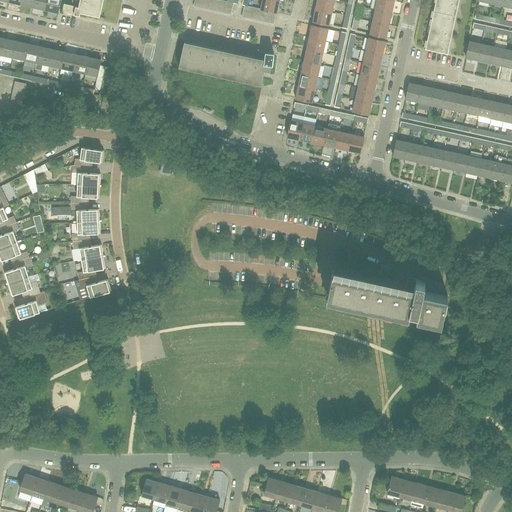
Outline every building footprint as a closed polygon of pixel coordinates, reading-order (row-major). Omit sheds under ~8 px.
[(34,0),(33,8),(45,10),(47,0),(34,0)] [(60,0),(47,0),(45,10),(58,13),(60,0)] [(101,10),(103,2),(101,1),(100,0),(80,0),(78,7),(77,7),(64,4),(62,12),(75,15),(80,16),(80,13),(97,17),(99,10),(101,10)] [(277,0),(262,0),(260,9),(266,10),(271,12),(276,13),(277,13),(280,1),(277,0)] [(332,13),(335,1),(332,0),(317,0),(315,9),(332,13)] [(395,1),(390,0),(376,0),(375,9),(392,13),(395,1)] [(455,9),(457,10),(458,6),(456,5),(457,0),(436,0),(435,5),(438,5),(436,11),(434,11),(432,20),(434,20),(433,26),(430,26),(429,35),(431,35),(430,41),(427,40),(425,49),(448,54),(448,50),(446,50),(448,39),(451,39),(451,35),(449,35),(452,24),(454,25),(455,20),(453,20),(455,9)] [(511,0),(504,0),(503,6),(511,8),(511,0)] [(332,13),(315,9),(312,21),(330,25),(332,13)] [(372,21),(389,25),(392,13),(375,9),(372,21)] [(389,25),(372,21),(370,34),(387,38),(389,25)] [(329,29),(312,25),(309,38),(326,41),(329,29)] [(16,41),(4,38),(0,55),(13,58),(16,41)] [(309,38),(306,50),(323,53),(326,41),(309,38)] [(386,41),(369,38),(366,50),(383,54),(386,41)] [(25,60),(28,44),(16,41),(13,58),(25,60)] [(258,60),(200,47),(185,44),(186,42),(185,41),(179,67),(261,85),(264,70),(270,72),(271,65),(273,65),(274,54),(265,53),(264,61),(258,60)] [(482,44),(470,41),(466,58),(478,61),(482,44)] [(28,44),(25,60),(37,63),(40,46),(28,44)] [(490,63),(494,46),(482,44),(478,61),(490,63)] [(43,64),(49,66),(53,49),(40,46),(37,63),(35,69),(41,71),(43,64)] [(490,63),(503,66),(506,49),(494,46),(490,63)] [(65,52),(53,49),(49,66),(61,68),(65,52)] [(511,68),(511,50),(506,49),(503,66),(511,68)] [(303,62),(321,66),(323,53),(306,50),(303,62)] [(366,50),(363,62),(380,66),(383,54),(366,50)] [(77,54),(65,52),(61,68),(73,71),(77,54)] [(85,74),(89,57),(77,54),(73,71),(85,74)] [(89,57),(85,74),(97,76),(101,60),(89,57)] [(301,74),(318,78),(321,66),(303,62),(301,74)] [(378,78),(380,66),(363,62),(361,74),(378,78)] [(301,74),(298,86),(315,90),(318,78),(301,74)] [(378,78),(361,74),(358,86),(375,90),(378,78)] [(422,85),(409,83),(406,100),(418,102),(422,85)] [(430,105),(434,88),(422,85),(418,102),(430,105)] [(315,90),(298,86),(295,98),(312,102),(315,90)] [(355,99),(372,102),(375,90),(358,86),(355,99)] [(430,105),(442,108),(446,91),(434,88),(430,105)] [(458,93),(446,91),(442,108),(454,110),(458,93)] [(467,113),(470,96),(458,93),(454,110),(467,113)] [(482,99),(470,96),(467,113),(479,116),(482,99)] [(370,115),(372,102),(355,99),(352,111),(370,115)] [(494,101),(482,99),(479,116),(491,118),(494,101)] [(503,121),(507,104),(494,101),(491,118),(503,121)] [(511,105),(507,104),(503,121),(511,122),(511,105)] [(303,123),(291,120),(287,137),(300,140),(303,123)] [(303,123),(300,140),(312,143),(316,126),(303,123)] [(316,126),(312,143),(324,146),(328,128),(316,126)] [(340,131),(328,128),(324,146),(336,148),(340,131)] [(336,148),(348,151),(352,134),(340,131),(336,148)] [(352,134),(348,151),(360,154),(364,136),(352,134)] [(409,142),(397,140),(393,157),(405,159),(409,142)] [(409,142),(405,159),(418,162),(421,145),(409,142)] [(430,165),(433,148),(421,145),(418,162),(430,165)] [(102,163),(104,150),(101,150),(101,148),(94,147),(94,149),(82,147),(80,159),(76,159),(75,165),(75,166),(91,167),(90,166),(90,167),(88,167),(89,161),(102,163)] [(442,168),(446,150),(433,148),(430,165),(442,168)] [(446,150),(442,168),(454,170),(458,153),(446,150)] [(454,170),(466,173),(470,156),(458,153),(454,170)] [(478,176),(482,158),(470,156),(466,173),(478,176)] [(478,176),(490,178),(494,161),(482,158),(478,176)] [(169,175),(172,163),(164,161),(161,173),(169,175)] [(506,164),(494,161),(490,178),(502,181),(506,164)] [(36,174),(48,171),(45,164),(34,170),(36,174)] [(511,165),(506,164),(502,181),(511,183),(511,165)] [(78,173),(78,185),(95,186),(102,186),(102,185),(100,185),(101,174),(86,173),(86,167),(90,167),(90,168),(91,167),(75,166),(75,165),(73,165),(73,173),(78,173)] [(95,186),(78,185),(77,197),(71,196),(71,203),(87,203),(86,203),(84,203),(85,197),(99,198),(100,186),(102,186),(95,186)] [(0,208),(4,207),(9,205),(0,187),(0,186),(0,208)] [(87,204),(87,203),(71,203),(71,211),(77,210),(78,222),(74,222),(74,223),(87,222),(101,221),(101,220),(100,220),(99,209),(84,210),(84,204),(86,204),(87,204)] [(0,208),(0,222),(2,221),(4,227),(2,228),(2,227),(2,228),(11,224),(16,222),(14,216),(8,218),(4,207),(0,208)] [(72,234),(73,242),(89,240),(89,239),(88,240),(86,240),(86,234),(100,233),(100,221),(101,221),(87,222),(74,223),(78,223),(78,234),(72,234)] [(19,229),(16,222),(11,224),(2,228),(2,229),(2,228),(4,227),(6,233),(0,235),(0,248),(21,241),(21,240),(17,242),(13,231),(19,229)] [(89,240),(73,242),(74,250),(80,249),(82,260),(78,260),(78,261),(105,256),(105,255),(104,256),(102,244),(87,247),(86,241),(88,240),(88,241),(89,241),(89,240)] [(14,262),(29,257),(27,251),(22,253),(18,243),(21,241),(0,248),(0,259),(1,261),(15,256),(16,261),(14,262)] [(417,258),(400,250),(398,253),(415,261),(417,258)] [(352,262),(406,272),(407,264),(331,251),(330,258),(337,260),(336,269),(350,271),(352,262)] [(78,261),(78,262),(79,267),(78,267),(79,273),(78,273),(80,280),(95,276),(94,276),(92,277),(91,271),(106,268),(104,257),(105,256),(78,261)] [(31,263),(29,257),(14,262),(14,263),(15,263),(17,262),(18,267),(4,272),(8,283),(6,284),(33,275),(29,276),(26,265),(31,263)] [(333,270),(329,288),(327,298),(328,298),(329,295),(410,313),(410,310),(418,312),(418,314),(441,320),(441,322),(442,322),(448,295),(439,293),(441,285),(409,278),(407,286),(333,270)] [(33,275),(6,284),(7,285),(8,284),(12,295),(26,291),(28,296),(26,297),(25,297),(41,292),(37,281),(32,283),(30,277),(34,276),(33,275)] [(95,277),(95,276),(80,280),(81,287),(87,286),(90,297),(102,294),(102,295),(109,293),(109,292),(112,291),(108,279),(94,283),(93,277),(94,277),(95,277)] [(45,291),(41,292),(25,297),(25,298),(26,298),(26,297),(28,297),(29,302),(15,307),(19,319),(22,318),(22,319),(29,317),(29,316),(47,310),(45,303),(48,302),(45,291)] [(25,473),(20,490),(32,494),(38,477),(25,473)] [(400,496),(405,480),(392,476),(388,493),(395,495),(394,497),(399,499),(400,496)] [(38,477),(32,494),(44,498),(50,481),(38,477)] [(276,498),(281,481),(269,477),(264,494),(276,498)] [(159,482),(147,478),(142,495),(155,499),(159,482)] [(417,483),(405,480),(400,496),(412,500),(417,483)] [(50,481),(44,498),(56,502),(62,485),(50,481)] [(294,484),(281,481),(276,498),(289,501),(294,484)] [(172,485),(159,482),(155,499),(167,502),(172,485)] [(417,483),(412,500),(424,503),(429,486),(417,483)] [(294,484),(289,501),(301,505),(306,488),(294,484)] [(62,485),(56,502),(68,506),(74,489),(62,485)] [(184,489),(172,485),(167,502),(179,506),(184,489)] [(424,503),(437,506),(441,489),(429,486),(424,503)] [(318,492),(306,488),(301,505),(313,509),(318,492)] [(74,489),(68,506),(80,510),(86,493),(74,489)] [(196,492),(184,489),(179,506),(191,509),(196,492)] [(441,489),(437,506),(449,509),(453,493),(441,489)] [(203,511),(208,496),(196,492),(191,509),(201,511),(203,511)] [(313,509),(324,511),(330,495),(318,492),(313,509)] [(86,493),(80,510),(87,511),(92,511),(98,497),(86,493)] [(461,511),(466,496),(453,493),(449,509),(458,511),(461,511)] [(338,511),(342,499),(330,495),(324,511),(338,511)] [(203,511),(216,511),(220,499),(208,496),(203,511)] [(272,511),(273,506),(260,503),(259,510),(272,511)]
